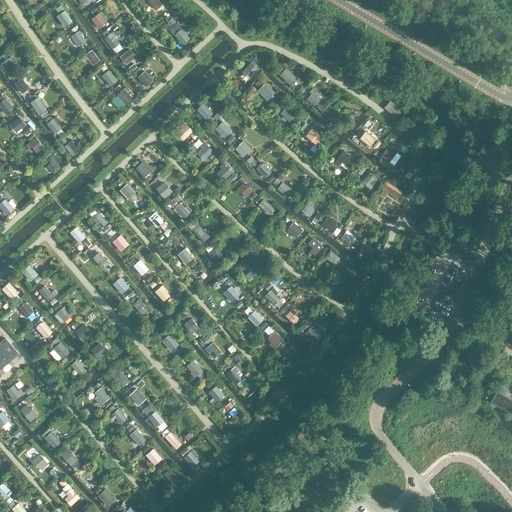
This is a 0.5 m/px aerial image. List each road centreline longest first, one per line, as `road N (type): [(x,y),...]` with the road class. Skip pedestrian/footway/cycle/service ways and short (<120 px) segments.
road 1 (unclassified): [(440,511),(378,431),(376,417),(380,402),(442,343),(511,182)]
road 2 (unclassified): [(511,97),(339,0)]
